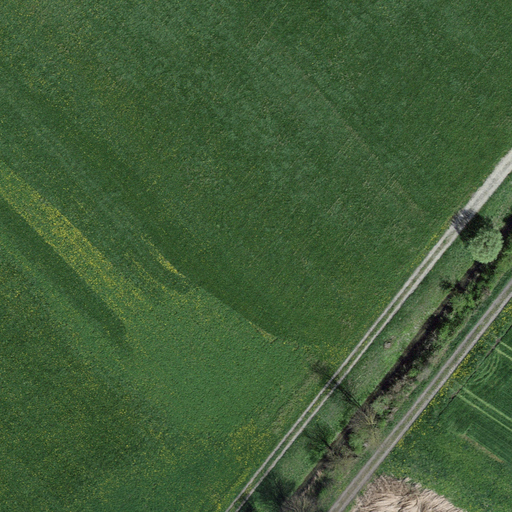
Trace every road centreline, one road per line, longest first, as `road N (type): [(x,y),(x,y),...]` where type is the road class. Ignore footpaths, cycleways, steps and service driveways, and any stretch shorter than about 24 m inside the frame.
road 1 (track): [(511,136),(218,511)]
road 2 (track): [(367,511),(511,324)]
